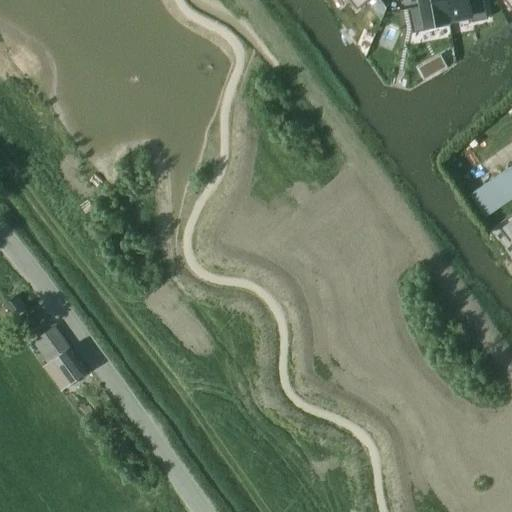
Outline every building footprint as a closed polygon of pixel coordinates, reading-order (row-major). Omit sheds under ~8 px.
[(350,0),(357,9),(369,0),(350,0)] [(420,0),(422,6),(408,9),(413,33),(451,26),(450,19),(448,20),(444,0),(420,0)] [(444,0),(448,20),(450,19),(471,15),(472,22),(487,19),(483,0),(444,0)] [(511,197),(511,167),(471,195),(485,216),(511,197)] [(8,302),(6,304),(14,315),(26,307),(18,296),(8,302)] [(54,327),(34,342),(40,349),(49,362),(55,358),(72,381),(86,371),(54,327)]
